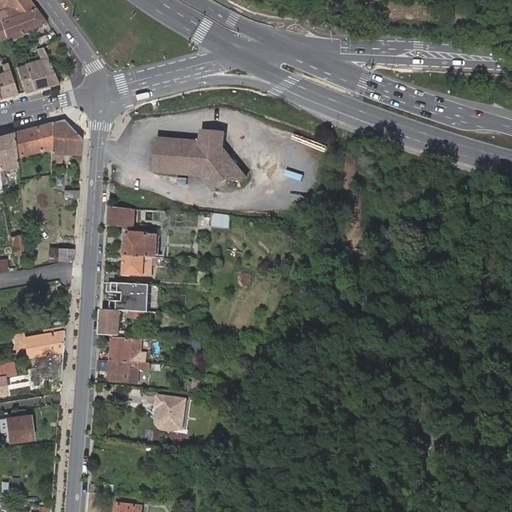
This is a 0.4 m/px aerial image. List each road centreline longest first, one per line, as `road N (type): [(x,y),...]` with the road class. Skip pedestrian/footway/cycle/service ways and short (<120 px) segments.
road 1 (secondary): [(99,90),(72,511)]
road 2 (unclassified): [(129,82),(254,82),(411,142),(479,154)]
road 3 (primary): [(240,57),(479,154)]
road 4 (primary): [(511,127),(294,50)]
road 5 (secondary): [(511,61),(294,50)]
